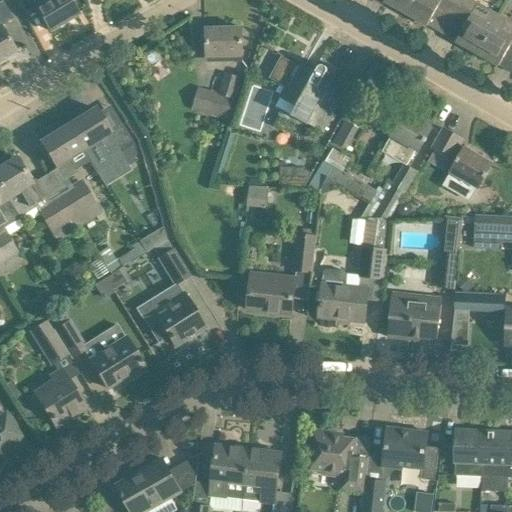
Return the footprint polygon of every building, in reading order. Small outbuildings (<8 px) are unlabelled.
[(0,0),(0,64),(5,61),(4,58),(13,52),(15,51),(0,26),(13,19),(2,1),(1,1),(0,0)] [(33,0),(36,4),(34,5),(50,31),(78,14),(69,0),(33,0)] [(413,0),(385,0),(384,2),(406,14),(413,0)] [(413,0),(406,14),(428,26),(437,9),(452,17),(461,0),(413,0)] [(477,54),(499,15),(472,0),(461,0),(452,17),(466,25),(456,42),(477,54)] [(511,22),(508,20),(499,15),(477,54),(499,66),(509,48),(511,50),(511,22)] [(243,61),(242,47),(242,27),(207,28),(207,48),(208,57),(208,62),(227,61),(243,61)] [(301,66),(282,56),(270,78),(286,87),(280,97),(298,107),(293,115),(324,132),(339,105),(348,88),(340,83),(341,80),(333,75),(331,80),(325,76),(327,73),(327,72),(328,71),(328,70),(328,69),(327,69),(327,68),(326,66),(325,66),(324,66),(323,65),(321,66),(320,66),(318,68),(316,71),(303,64),(301,66)] [(228,118),(240,78),(227,74),(221,94),(211,92),(211,91),(200,88),(194,108),(228,118)] [(265,131),(275,90),(253,85),(243,126),(265,131)] [(95,108),(68,125),(82,148),(97,140),(106,154),(117,147),(120,152),(128,166),(137,160),(134,161),(133,156),(136,155),(133,144),(131,141),(121,124),(109,131),(95,108)] [(408,166),(417,150),(419,151),(425,142),(427,139),(427,138),(432,129),(404,113),(391,135),(392,136),(383,151),(405,164),(408,166)] [(333,144),(346,151),(359,128),(346,121),(333,144)] [(68,157),(82,148),(68,125),(41,142),(55,165),(56,165),(65,179),(77,172),(68,157)] [(471,203),(479,189),(484,181),(494,164),(461,145),(464,140),(444,128),(434,146),(432,150),(455,165),(442,186),(471,203)] [(217,149),(203,146),(200,159),(214,162),(217,149)] [(15,158),(0,167),(0,186),(19,218),(20,217),(37,207),(39,211),(56,239),(80,225),(62,197),(49,205),(34,180),(30,182),(15,158)] [(325,159),(309,189),(314,189),(322,190),(328,176),(347,188),(371,202),(362,218),(363,219),(390,218),(405,192),(407,188),(417,171),(408,166),(405,164),(393,183),(389,181),(384,189),(380,187),(378,191),(344,171),(346,168),(329,158),(327,161),(325,159)] [(280,176),(279,189),(303,190),(313,173),(303,168),(298,177),(280,176)] [(322,190),(321,196),(347,188),(328,176),(322,190)] [(62,197),(80,225),(101,212),(83,184),(62,197)] [(3,229),(19,218),(0,186),(0,277),(0,278),(24,262),(17,252),(3,229)] [(249,187),(247,207),(267,209),(269,187),(249,187)] [(477,223),(476,236),(511,236),(511,217),(477,216),(477,217),(464,217),(463,223),(477,223)] [(387,251),(386,251),(389,219),(390,218),(363,219),(368,222),(363,248),(360,276),(349,274),(345,271),(328,269),(324,272),(323,284),(319,317),(365,322),(368,300),(370,277),(384,279),(387,251)] [(312,272),(316,237),(298,235),(294,270),(312,272)] [(189,275),(174,250),(167,241),(152,248),(159,259),(175,284),(189,275)] [(111,275),(118,270),(121,268),(108,248),(98,255),(100,258),(109,272),(111,275)] [(458,256),(448,255),(443,255),(439,286),(455,288),(458,256)] [(292,314),(294,294),(296,282),(270,280),(270,276),(252,274),(248,309),(292,314)] [(465,274),(456,282),(466,294),(475,286),(465,274)] [(105,278),(94,285),(103,300),(115,292),(114,291),(105,278)] [(205,327),(194,310),(184,293),(172,300),(175,306),(160,315),(156,308),(143,315),(148,325),(159,342),(168,336),(174,346),(205,327)] [(490,312),(491,295),(457,294),(456,310),(470,311),(490,312)] [(436,339),(439,320),(441,303),(427,301),(426,304),(394,301),(392,317),(390,337),(410,340),(411,337),(436,339)] [(86,349),(69,321),(61,309),(47,316),(72,357),(86,349)] [(469,327),(470,311),(456,310),(454,327),(469,327)] [(51,363),(66,354),(46,322),(31,331),(51,363)] [(145,369),(140,362),(126,337),(89,360),(107,388),(127,376),(129,379),(145,369)] [(85,407),(74,391),(61,370),(51,376),(52,378),(32,392),(33,393),(26,398),(41,421),(50,416),(56,426),(85,407)] [(11,380),(5,384),(28,420),(34,417),(11,380)] [(25,446),(15,429),(5,414),(0,416),(0,457),(4,454),(6,458),(25,446)] [(436,481),(437,468),(440,448),(426,446),(428,433),(388,428),(384,467),(401,469),(402,466),(423,468),(421,479),(436,481)] [(365,494),(366,479),(369,459),(354,457),(356,440),(342,439),(343,434),(342,434),(342,437),(333,436),(333,433),(314,431),(309,468),(323,470),(323,474),(343,477),(341,490),(349,492),(365,494)] [(482,477),(484,433),(457,431),(455,476),(482,477)] [(509,478),(511,434),(484,433),(482,477),(509,478)] [(243,500),(249,449),(217,446),(211,496),(243,500)] [(275,504),(279,473),(281,453),(249,449),(243,500),(275,504)] [(182,491),(173,476),(164,459),(117,485),(131,511),(147,502),(151,509),(182,491)] [(362,511),(382,511),(386,482),(366,479),(365,494),(362,511)] [(455,511),(456,504),(439,503),(438,511),(455,511)]
